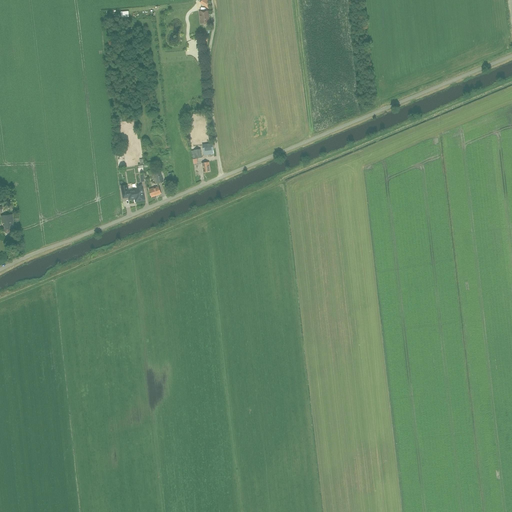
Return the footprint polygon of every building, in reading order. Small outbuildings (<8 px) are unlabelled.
[(209,23),(208,12),(200,12),(200,18),(199,18),(199,19),(200,19),(201,24),(209,23)] [(195,159),(202,158),(201,149),(194,150),(195,159)] [(202,163),(203,172),(210,171),(209,162),(202,163)] [(160,172),(155,174),(158,183),(163,182),(160,172)] [(128,185),(121,186),(123,199),(129,198),(129,199),(130,200),(132,200),(133,199),(136,198),(136,201),(141,200),(141,201),(143,201),(144,200),(142,189),(141,185),(138,185),(138,189),(133,190),(133,188),(128,189),(128,185)] [(152,197),(161,194),(159,186),(149,190),(152,197)] [(9,228),(14,228),(12,215),(1,216),(2,223),(4,223),(5,226),(4,226),(5,232),(6,233),(8,233),(10,231),(9,228)]
